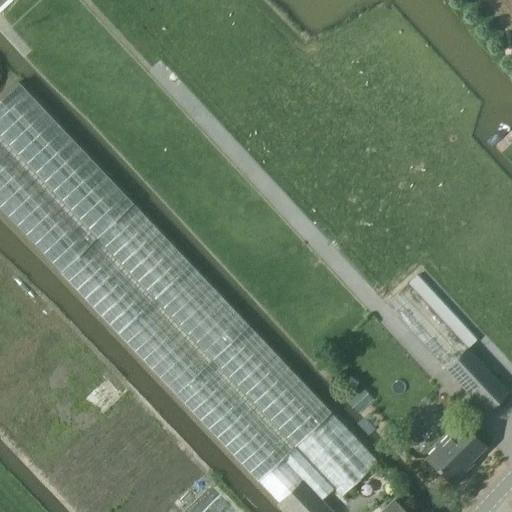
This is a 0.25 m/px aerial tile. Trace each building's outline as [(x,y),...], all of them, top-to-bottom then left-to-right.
[(60,271),(279,501),(290,511),(332,511),(333,511),(321,498),(334,486),(342,495),(378,460),(331,412),(333,411),(135,202),(134,203),(19,80),(0,98),(0,205),(61,270),(60,271)] [(487,411),(509,390),(469,347),(476,339),(417,275),(409,283),(386,303),(445,367),(487,411)] [(348,400),(359,413),(374,398),(363,386),(348,400)] [(472,459),(484,446),(459,421),(426,454),(449,478),(470,457),(472,459)] [(419,443),(414,427),(398,431),(402,448),(419,443)] [(405,511),(392,497),(376,511),(405,511)]
